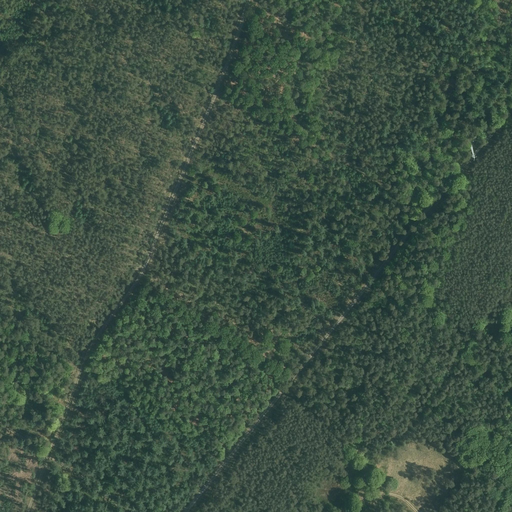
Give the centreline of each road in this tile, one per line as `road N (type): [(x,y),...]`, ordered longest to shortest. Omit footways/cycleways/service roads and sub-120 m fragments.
road 1 (track): [(511,111),(185,511)]
road 2 (track): [(0,423),(132,511)]
